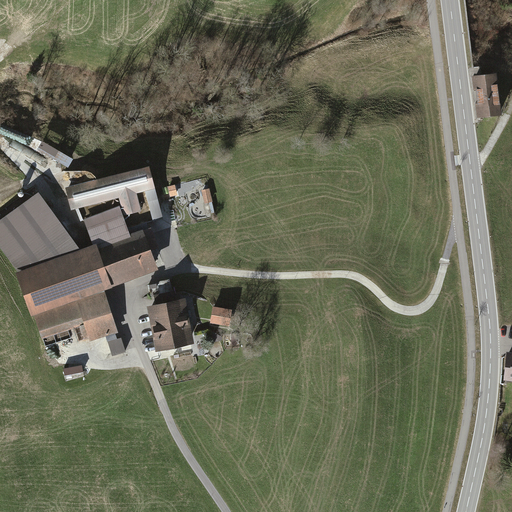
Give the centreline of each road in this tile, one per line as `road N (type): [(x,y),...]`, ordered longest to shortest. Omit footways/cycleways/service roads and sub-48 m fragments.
road 1 (primary): [(465,511),(482,434),(486,322),(449,0)]
road 2 (unclassified): [(224,511),(159,402),(119,295)]
